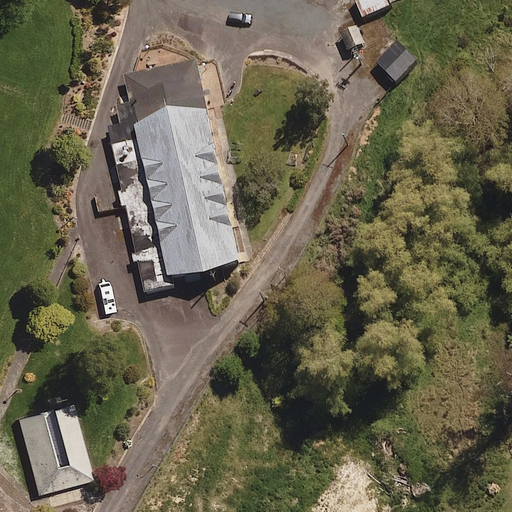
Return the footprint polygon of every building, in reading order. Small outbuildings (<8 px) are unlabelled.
[(393,9),(389,0),(366,0),(358,3),(365,20),(393,9)] [(367,47),(360,28),(344,35),(351,53),(367,47)] [(421,64),(399,42),(378,63),(400,85),(421,64)] [(171,276),(242,260),(197,59),(125,75),(131,102),(117,105),(120,123),(108,125),(145,291),(173,284),(171,276)] [(40,496),(94,481),(73,405),(19,420),(40,496)]
